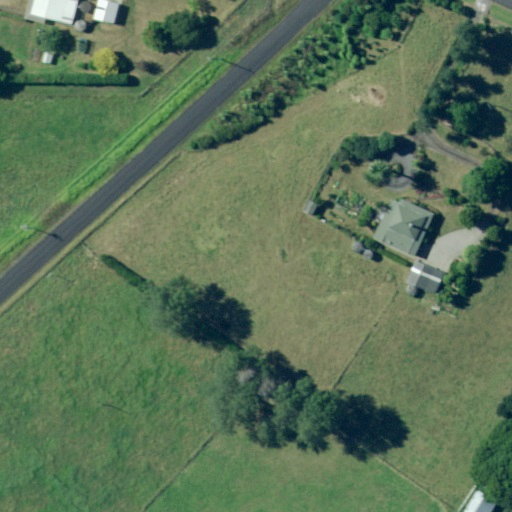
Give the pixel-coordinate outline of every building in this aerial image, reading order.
[(78,0),(29,0),(27,11),(27,15),(26,18),(47,23),(48,19),(73,24),(78,0)] [(116,24),(120,5),(102,0),(99,0),(95,19),(116,24)] [(441,212),(401,193),(379,239),(419,258),(441,212)] [(318,195),(306,212),(317,219),(328,202),(318,195)] [(448,275),(420,262),(411,283),(439,295),(448,275)] [(494,511),(501,501),(483,490),(469,511),(494,511)]
